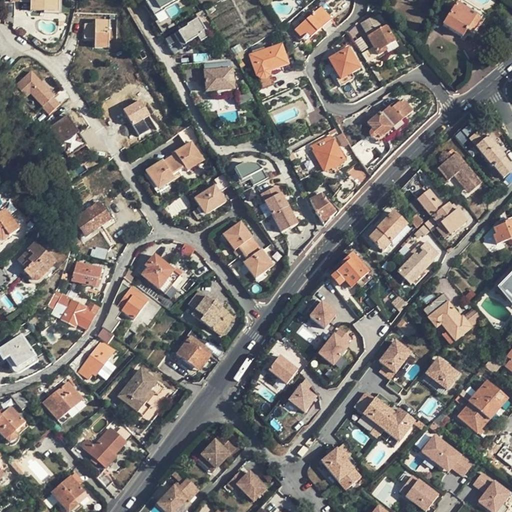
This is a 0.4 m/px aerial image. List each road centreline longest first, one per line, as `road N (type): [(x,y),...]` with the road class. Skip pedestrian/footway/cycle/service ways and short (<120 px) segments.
road 1 (unknown): [(320,250),(276,161),(219,143),(145,25)]
road 2 (tertiary): [(265,319),(342,225),(455,111)]
road 3 (residential): [(164,240),(63,77),(0,22)]
road 4 (residential): [(455,111),(416,75),(348,109),(328,104),(311,65),(361,0)]
road 5 (residential): [(0,393),(21,389),(79,350),(132,255),(164,240)]
road 6 (residential): [(382,328),(276,467)]
road 7 (tertiary): [(119,511),(208,394)]
road 8 (residential): [(265,319),(199,248),(183,238),(164,240)]
